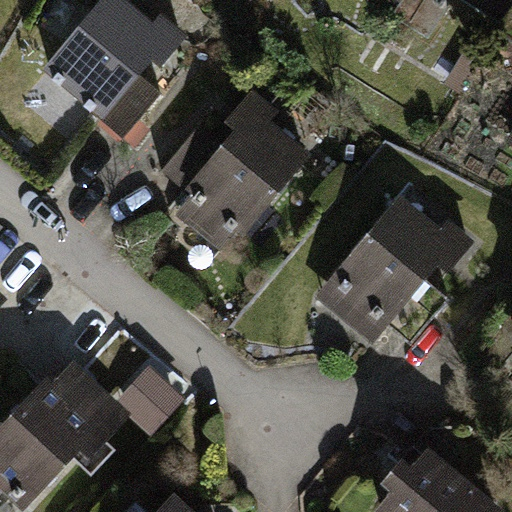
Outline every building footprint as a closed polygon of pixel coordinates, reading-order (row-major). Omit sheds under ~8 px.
[(187,57),(114,6),(38,89),(127,151),(170,108),(152,95),(187,57)] [(311,158),(252,112),(177,219),(241,260),(311,158)] [(466,256),(401,212),(324,308),(374,353),(466,256)] [(0,330),(18,315),(0,299),(0,330)] [(132,428),(68,379),(0,448),(0,477),(32,509),(78,466),(96,479),(132,428)] [(464,460),(438,438),(381,509),(381,511),(475,511),(450,493),(464,460)]
